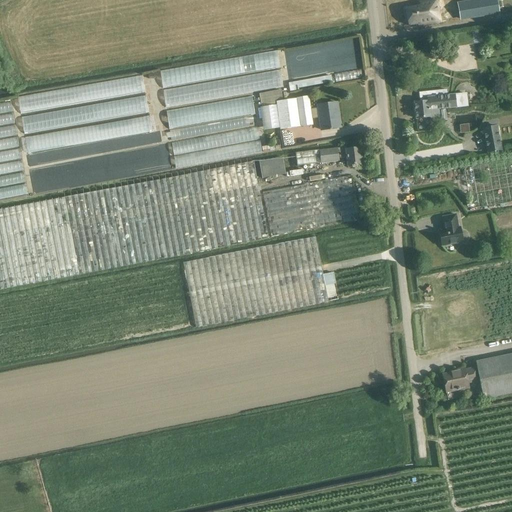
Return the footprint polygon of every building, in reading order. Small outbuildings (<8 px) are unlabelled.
[(480,0),(457,4),(460,19),(499,13),(496,0),(480,0)] [(328,1),(308,4),(309,12),(329,8),(328,1)] [(419,8),(405,10),(408,27),(422,25),(422,27),(440,24),(436,1),(419,4),(419,8)] [(187,15),(183,15),(183,16),(203,12),(202,5),(186,7),(187,15)] [(203,12),(183,16),(184,23),(204,20),(203,12)] [(477,31),(471,32),(473,44),(479,43),(477,31)] [(161,86),(280,69),(278,52),(158,69),(161,86)] [(281,72),(165,88),(168,105),(283,89),(281,72)] [(331,76),(288,83),(290,92),(298,90),(298,88),(332,82),(331,76)] [(21,110),(146,94),(144,77),(19,94),(21,110)] [(312,119),(319,118),(321,130),(337,128),(334,111),(337,111),(336,103),(317,105),(318,108),(310,110),(308,97),(282,101),(281,91),(259,94),(261,108),(260,108),(263,130),(280,128),(280,130),(312,125),(312,119)] [(416,119),(430,117),(433,120),(437,119),(439,117),(439,110),(468,107),(467,93),(437,96),(436,91),(419,93),(420,102),(414,102),(416,119)] [(25,131),(151,113),(148,96),(23,115),(25,131)] [(252,97),(166,109),(169,129),(176,128),(177,137),(249,126),(248,115),(255,114),(252,97)] [(0,199),(27,195),(12,101),(0,102),(0,199)] [(25,136),(27,152),(156,132),(153,115),(25,136)] [(469,124),(460,124),(460,132),(469,132),(469,124)] [(497,125),(482,128),(487,154),(502,151),(497,125)] [(258,128),(171,141),(175,166),(262,154),(258,128)] [(360,147),(345,149),(296,156),(297,167),(339,161),(339,159),(346,158),(347,166),(362,164),(360,147)] [(259,191),(253,161),(203,171),(64,197),(0,209),(0,289),(78,275),(218,248),(217,248),(269,238),(259,191)] [(47,166),(30,168),(33,192),(60,189),(59,178),(57,178),(57,170),(47,171),(47,166)] [(262,192),(271,237),(360,220),(351,175),(262,192)] [(439,232),(442,246),(463,242),(460,227),(458,228),(455,215),(443,217),(445,230),(439,232)] [(315,237),(183,263),(196,328),(328,302),(321,267),(315,237)] [(469,388),(468,383),(479,381),(483,399),(511,393),(511,353),(475,361),(477,368),(465,371),(465,368),(454,370),(454,372),(442,374),(446,392),(469,388)]
